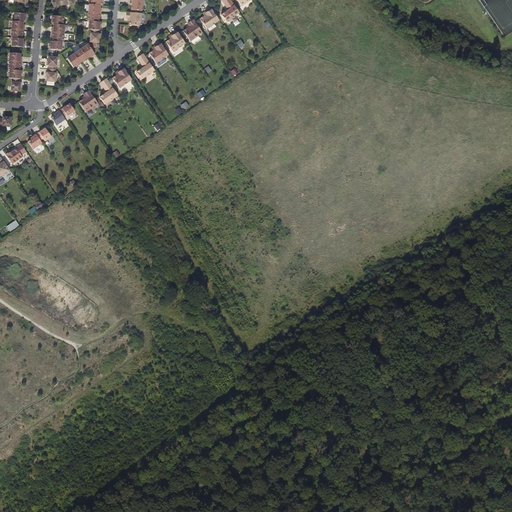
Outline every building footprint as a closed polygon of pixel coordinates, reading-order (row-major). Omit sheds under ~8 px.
[(90,0),(90,4),(89,4),(88,21),(89,21),(88,30),(91,30),(90,42),(92,43),(96,43),(99,43),(99,39),(99,34),(98,34),(98,31),(99,31),(100,28),(100,26),(101,26),(102,22),(99,22),(99,19),(99,18),(101,18),(102,10),(100,10),(100,8),(101,5),(103,6),(103,2),(102,2),(102,0),(90,0)] [(142,14),(143,0),(130,0),(130,4),(132,4),(132,6),(131,13),(142,14)] [(240,14),(229,0),(223,0),(221,1),(227,10),(228,11),(225,12),(221,15),(227,23),(240,14)] [(219,22),(210,9),(202,14),(204,17),(200,20),(207,30),(219,22)] [(12,46),(24,47),(24,44),(23,44),(23,42),(23,39),(22,39),(22,36),(22,34),(24,34),(24,27),(23,27),(23,25),(24,22),(25,22),(25,19),(25,17),(27,17),(27,14),(14,13),(14,21),(12,21),(12,29),(11,38),(12,38),(12,46)] [(141,23),(142,14),(131,13),(126,13),(126,19),(128,19),(130,19),(130,21),(129,25),(139,26),(139,23),(141,23)] [(64,17),(51,16),(50,24),(52,24),(63,25),(64,17)] [(202,33),(193,20),(190,22),(191,24),(192,25),(189,27),(185,30),(192,40),(202,33)] [(52,24),(51,33),(64,34),(65,25),(63,25),(52,24)] [(185,44),(176,32),(168,37),(170,40),(165,43),(173,53),(185,44)] [(64,34),(51,33),(51,41),(62,42),(63,42),(64,34)] [(50,41),(49,49),(61,50),(62,42),(51,41),(50,41)] [(168,56),(160,43),(151,49),(153,51),(149,54),(156,65),(168,56)] [(88,44),(67,59),(73,68),(76,66),(78,65),(79,66),(81,64),(80,63),(83,61),(85,60),(86,61),(88,59),(87,58),(90,56),(92,55),(93,56),(95,54),(92,50),(90,47),(88,44)] [(20,57),(20,54),(9,53),(8,70),(9,70),(9,79),(11,79),(11,91),(20,92),(20,87),(20,83),(19,83),(19,79),(20,79),(20,76),(20,75),(21,75),(22,71),(19,71),(19,68),(19,66),(21,66),(21,59),(20,58),(20,57)] [(155,72),(143,54),(136,59),(142,68),(143,68),(141,70),(136,73),(142,81),(155,72)] [(57,57),(47,56),(46,65),(49,66),(48,69),(56,70),(57,57)] [(132,81),(123,68),(115,74),(117,76),(112,79),(119,89),(132,81)] [(56,70),(48,69),(48,72),(45,72),(45,82),(55,83),(56,70)] [(118,96),(106,79),(100,84),(106,92),(106,93),(104,95),(100,98),(105,105),(118,96)] [(98,104),(89,91),(86,93),(87,95),(87,96),(85,98),(81,101),(88,111),(98,104)] [(74,112),(69,104),(52,116),(53,117),(50,118),(56,126),(65,120),(63,117),(66,115),(67,116),(74,112)] [(0,126),(11,128),(12,118),(0,117),(0,126)] [(30,140),(28,142),(33,150),(42,144),(40,141),(43,139),(45,142),(51,137),(45,129),(29,139),(30,140)] [(26,152),(21,145),(16,148),(16,149),(14,151),(14,150),(12,152),(10,153),(10,152),(6,155),(12,165),(23,158),(21,156),(26,152)] [(9,171),(1,158),(0,158),(0,175),(1,177),(2,176),(3,176),(5,175),(5,174),(9,171)] [(10,232),(19,226),(16,221),(6,226),(10,232)]
